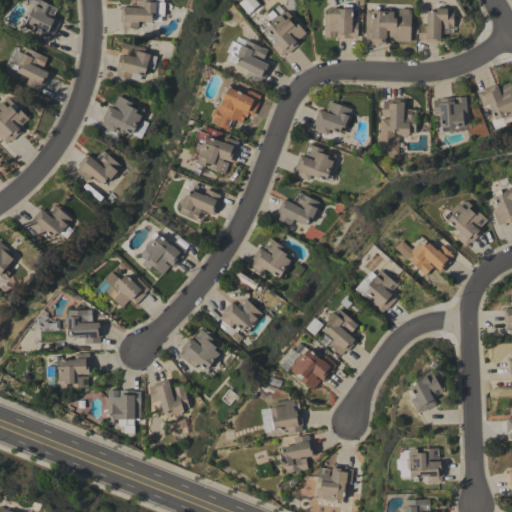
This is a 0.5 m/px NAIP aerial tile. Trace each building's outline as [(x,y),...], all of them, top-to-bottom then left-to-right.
[(28,23),(28,21),(24,20),(27,14),(28,14),(35,0),(40,0),(57,8),(55,11),(51,9),(49,12),(54,14),(52,18),(59,22),(52,35),(51,34),(48,40),(35,33),(37,28),(31,25),(28,23)] [(135,0),(154,0),(154,2),(155,2),(154,15),(152,15),(152,21),(138,21),(137,28),(122,27),(122,21),(120,20),(121,6),(135,7),(135,0)] [(287,11),(291,16),(288,19),(292,23),(295,20),(305,33),(303,34),(299,29),(295,33),(299,38),(296,40),(290,32),(288,33),(297,44),(286,54),(285,52),(280,56),(271,45),(275,41),(265,29),(265,28),(262,25),(266,21),(270,25),(273,22),(266,15),(272,10),(276,15),(280,15),(273,8),(277,4),(283,10),(287,11)] [(324,14),(329,14),(329,8),(342,8),(343,4),(351,4),(350,9),(351,9),(351,22),(357,22),(356,37),(350,36),(350,38),(336,37),(336,31),(334,31),(334,37),(323,37),(324,14)] [(366,10),(373,10),(373,6),(379,6),(379,11),(382,7),(389,8),(391,10),(397,10),(399,8),(408,8),(410,11),(409,41),(388,40),(388,30),(386,30),(385,44),(370,44),(371,41),(365,41),(366,10)] [(435,8),(446,8),(446,9),(453,9),(452,33),(441,33),(442,27),(440,27),(439,42),(425,42),(425,40),(419,40),(419,24),(426,24),(426,11),(432,11),(435,8)] [(245,40),(267,50),(261,62),(269,66),(263,79),(261,78),(259,83),(244,76),(248,70),(236,64),(236,63),(227,59),(229,53),(226,52),(231,41),(242,46),(245,40)] [(123,42),(145,48),(144,53),(156,56),(153,69),(146,67),(144,76),(140,75),(139,81),(115,75),(117,69),(116,68),(123,42)] [(37,67),(49,73),(43,86),(41,85),(39,90),(24,84),(28,77),(16,72),(19,66),(16,64),(21,52),(23,53),(25,47),(47,57),(42,68),(38,66),(37,67)] [(482,88),(498,83),(499,86),(510,82),(511,87),(511,97),(511,98),(511,101),(511,114),(510,115),(510,117),(506,119),(502,117),(494,120),(488,104),(482,106),(477,92),(483,90),(482,88)] [(245,117),(243,116),(240,122),(232,118),(231,121),(227,119),(224,123),(228,125),(226,130),(210,122),(213,117),(211,114),(213,110),(217,110),(220,103),(219,103),(227,87),(244,95),(247,89),(260,95),(257,101),(259,101),(252,115),(248,112),(245,117)] [(118,95),(132,103),(130,107),(135,110),(138,105),(143,108),(144,113),(141,117),(142,120),(138,127),(136,127),(131,134),(117,126),(113,132),(100,125),(103,120),(101,119),(108,106),(111,108),(118,95)] [(465,96),(467,119),(462,119),(462,126),(450,126),(450,131),(442,132),(441,127),(440,127),(439,114),(433,114),(432,100),(438,99),(438,98),(453,97),(454,101),(455,101),(454,97),(465,96)] [(21,131),(11,141),(9,139),(5,144),(0,139),(0,102),(4,99),(9,98),(12,102),(13,102),(28,118),(26,120),(23,117),(19,120),(22,124),(20,126),(13,119),(12,120),(21,131)] [(415,109),(415,133),(409,132),(409,135),(407,135),(407,136),(400,136),(400,134),(396,134),(394,131),(388,130),(389,117),(381,116),(383,100),(388,101),(388,98),(403,99),(402,114),(404,114),(404,108),(415,109)] [(329,101),(351,109),(344,126),(345,127),(343,133),(339,131),(339,133),(328,129),(326,134),(313,129),(315,123),(313,122),(318,109),(330,114),(331,112),(326,110),(329,101)] [(224,136),(238,141),(236,147),(237,148),(233,162),(230,161),(219,158),(218,160),(227,163),(224,173),(210,169),(211,165),(205,163),(204,166),(197,164),(196,160),(199,155),(198,152),(200,144),(204,143),(206,137),(222,142),(224,136)] [(294,168),(299,154),(310,158),(310,156),(304,154),(305,151),(310,153),(311,148),(307,146),(307,144),(322,149),(321,153),(326,155),(328,151),(334,153),(335,157),(333,162),(334,165),(331,172),(327,174),(331,175),(330,180),(326,179),(325,180),(309,175),(307,180),(293,175),(296,169),(294,168)] [(77,164),(86,153),(97,163),(105,153),(120,165),(115,170),(118,173),(113,179),(112,177),(110,180),(106,180),(102,185),(92,175),(87,181),(75,170),(79,166),(77,164)] [(178,213),(180,207),(178,203),(180,199),(184,198),(185,195),(187,196),(189,189),(191,190),(194,184),(198,186),(195,192),(202,195),(205,189),(220,195),(217,201),(219,201),(214,214),(212,213),(211,213),(200,208),(199,210),(204,212),(200,222),(178,213)] [(511,219),(504,223),(503,223),(497,225),(492,211),(498,209),(491,192),(499,189),(501,193),(511,188),(511,219)] [(297,191),(318,202),(315,208),(318,210),(315,217),(312,215),(311,217),(309,220),(307,219),(305,224),(292,218),(289,225),(276,219),(278,213),(276,212),(282,199),(296,205),(297,203),(292,201),(297,191)] [(480,232),(471,243),(469,241),(465,246),(454,236),(459,230),(444,216),(447,212),(451,215),(449,213),(457,204),(458,205),(462,201),(466,201),(471,205),(469,207),(473,211),(475,209),(487,219),(485,221),(481,218),(477,222),(481,226),(480,227),(472,221),(470,223),(478,230),(480,232)] [(54,204),(71,219),(67,225),(73,230),(65,239),(59,233),(58,235),(56,233),(52,237),(43,230),(39,235),(28,225),(32,220),(31,219),(40,208),(46,213),(49,210),(53,213),(55,210),(51,206),(54,204)] [(174,241),(185,250),(181,255),(182,256),(174,266),(163,258),(161,260),(168,266),(167,268),(163,264),(159,269),(163,272),(162,274),(151,265),(148,269),(141,263),(144,260),(140,256),(141,252),(144,248),(144,245),(149,240),(152,239),(153,238),(150,236),(154,232),(157,235),(158,233),(170,245),(174,241)] [(250,259),(258,247),(270,254),(271,252),(263,247),(264,244),(269,248),(272,243),(267,240),(269,238),(281,246),(279,249),(285,252),(287,249),(292,253),(293,256),(290,261),(290,265),(287,271),(281,271),(285,274),(282,280),(264,267),(260,273),(249,266),(252,260),(250,259)] [(441,244),(453,255),(449,260),(450,261),(441,272),(430,261),(428,263),(432,267),(425,275),(408,259),(407,260),(394,247),(401,240),(411,249),(414,245),(416,247),(419,244),(423,245),(426,241),(437,250),(441,244)] [(0,241),(11,251),(9,254),(13,258),(5,268),(8,271),(2,277),(0,275),(0,241)] [(380,270),(397,285),(395,287),(391,283),(388,286),(392,290),(389,293),(395,298),(386,310),(384,309),(381,313),(369,303),(373,299),(365,291),(366,291),(362,287),(367,282),(368,283),(380,270)] [(105,291),(110,285),(103,278),(111,271),(118,278),(119,277),(120,279),(125,274),(133,282),(138,277),(148,288),(144,292),(145,294),(135,304),(129,299),(121,307),(105,291)] [(503,308),(511,307),(511,304),(511,295),(511,294),(511,328),(506,328),(506,322),(503,322),(503,308)] [(239,332),(237,330),(237,331),(235,332),(241,337),(237,342),(217,324),(221,320),(218,318),(222,313),(221,312),(231,301),(237,307),(240,303),(243,306),(246,303),(242,300),(244,298),(261,313),(255,319),(257,321),(252,328),(249,325),(248,327),(249,328),(245,333),(241,330),(239,332)] [(68,310),(91,309),(92,320),(85,321),(85,322),(101,322),(101,336),(99,336),(99,342),(84,343),(83,335),(70,336),(70,330),(67,328),(67,325),(64,323),(64,320),(68,317),(68,310)] [(339,309),(357,325),(349,335),(356,341),(346,351),(344,350),(340,355),(329,345),(334,339),(323,330),(328,324),(326,322),(328,320),(327,317),(330,313),(334,315),(339,309)] [(52,320),(59,320),(60,330),(44,330),(39,325),(47,316),(52,320)] [(305,328),(314,318),(322,324),(313,335),(305,328)] [(179,348),(189,336),(198,344),(199,342),(193,337),(195,335),(199,339),(203,334),(199,331),(200,330),(212,339),(210,342),(214,345),(216,342),(222,346),(222,351),(218,354),(219,357),(214,364),(209,365),(205,369),(197,363),(193,368),(177,355),(181,350),(179,348)] [(324,355),(335,364),(331,369),(333,371),(323,381),(315,374),(313,376),(318,381),(316,383),(313,379),(309,383),(313,387),(311,389),(290,370),(290,367),(293,364),(294,364),(294,360),(299,354),(298,353),(303,346),(321,359),(324,355)] [(88,387),(72,387),(72,383),(66,383),(66,387),(59,388),(59,386),(57,386),(57,380),(54,377),(55,360),(58,360),(58,359),(74,359),(74,352),(88,353),(88,359),(91,359),(91,373),(78,373),(78,376),(88,376),(88,387)] [(431,371),(441,392),(439,393),(436,388),(433,390),(436,395),(431,397),(435,404),(423,411),(422,410),(417,413),(410,399),(415,397),(409,383),(431,371)] [(182,384),(188,408),(182,409),(180,414),(177,415),(174,413),(171,413),(168,411),(162,413),(159,400),(152,402),(148,386),(154,385),(153,383),(167,379),(171,394),(173,393),(172,387),(182,384)] [(140,391),(140,419),(133,419),(133,423),(125,423),(125,419),(112,419),(112,413),(107,413),(107,390),(117,390),(117,396),(119,396),(119,390),(135,390),(135,391),(140,391)] [(274,402),(297,398),(302,425),(300,425),(301,431),(287,433),(286,427),(274,430),(273,428),(269,429),(268,421),(272,420),(269,408),(275,407),(274,402)] [(292,437),(308,434),(309,440),(311,440),(314,454),(299,457),(300,459),(304,458),(306,468),(283,473),(279,453),(282,453),(281,447),(294,444),(292,437)] [(409,470),(406,467),(405,460),(408,457),(407,451),(409,449),(416,449),(416,453),(422,453),(422,448),(437,448),(437,450),(432,450),(433,456),(438,456),(438,458),(428,459),(428,461),(442,460),(443,476),(441,476),(441,482),(426,482),(426,476),(410,477),(409,470)] [(332,464),(346,466),(346,468),(352,469),(350,483),(345,483),(342,499),(341,499),(341,503),(335,503),(336,499),(332,501),(325,500),(323,498),(317,497),(314,495),(315,488),(320,488),(320,483),(316,482),(318,466),(321,466),(320,473),(326,473),(326,468),(329,468),(328,478),(330,479),(332,464)] [(405,500),(428,499),(429,511),(438,511),(401,511),(401,510),(405,506),(405,500)]
